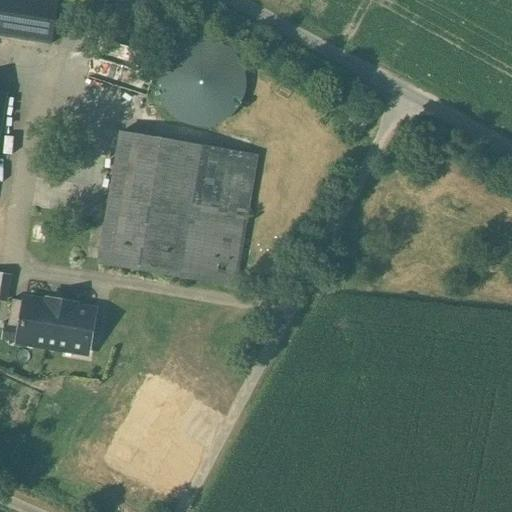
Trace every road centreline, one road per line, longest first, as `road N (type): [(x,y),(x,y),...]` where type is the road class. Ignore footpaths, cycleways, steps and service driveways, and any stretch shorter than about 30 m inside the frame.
road 1 (unclassified): [(185,511),(412,99)]
road 2 (unclassified): [(412,99),(230,0)]
